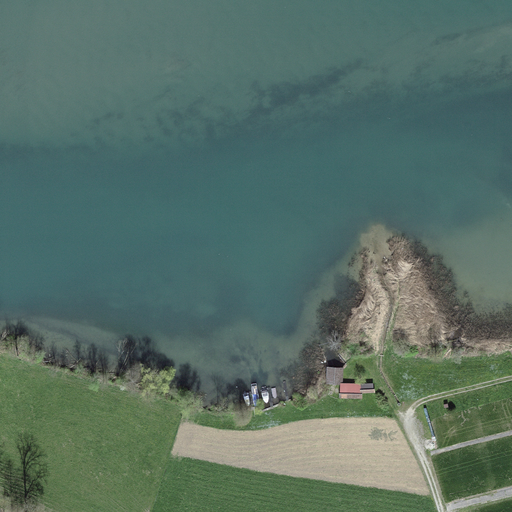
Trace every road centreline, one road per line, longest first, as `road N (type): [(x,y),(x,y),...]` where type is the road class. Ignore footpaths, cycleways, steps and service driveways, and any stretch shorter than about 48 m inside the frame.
road 1 (track): [(373,367),(408,424),(441,511)]
road 2 (track): [(408,424),(423,399),(511,378)]
